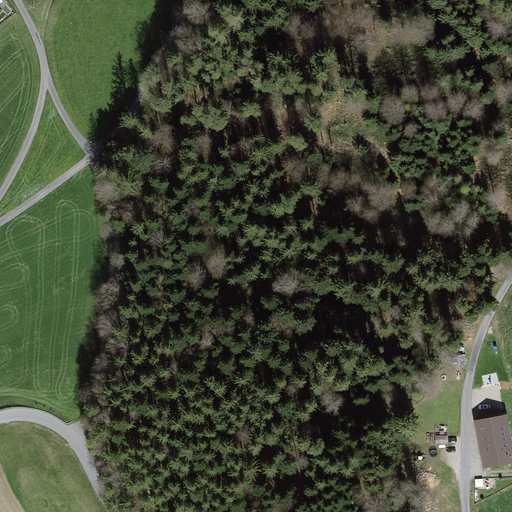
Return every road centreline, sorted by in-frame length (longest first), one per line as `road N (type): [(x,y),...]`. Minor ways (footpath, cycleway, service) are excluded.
road 1 (unclassified): [(91,156),(110,188),(115,220),(112,299),(79,449)]
road 2 (unclassified): [(466,511),(469,377),(485,323),(511,277)]
road 3 (unclassified): [(91,156),(197,0)]
road 4 (unclassified): [(17,0),(61,113),(91,156)]
